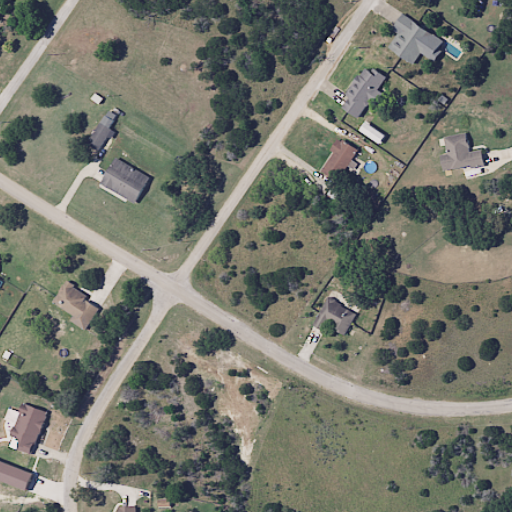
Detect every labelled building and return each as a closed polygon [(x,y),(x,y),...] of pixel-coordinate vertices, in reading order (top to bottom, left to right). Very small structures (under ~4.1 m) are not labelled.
[(411,65),(419,53),(428,59),(435,48),(427,43),(432,35),(400,14),(392,27),(398,31),(386,49),(411,65)] [(384,78),(363,66),(338,108),(359,120),(376,91),(376,90),(384,78)] [(96,152),(110,131),(99,123),(85,144),(96,152)] [(482,165),(480,150),(468,152),(465,134),(443,137),(446,154),(439,156),(442,172),(482,165)] [(318,169),(335,182),(356,152),(339,140),(318,169)] [(148,176),(112,159),(99,186),(135,204),(148,176)] [(68,321),(84,330),(98,305),(63,284),(51,304),(71,316),(68,321)] [(343,335),(355,313),(325,298),(311,326),(323,332),(326,326),(343,335)] [(29,456),(45,412),(21,403),(5,446),(29,456)]
